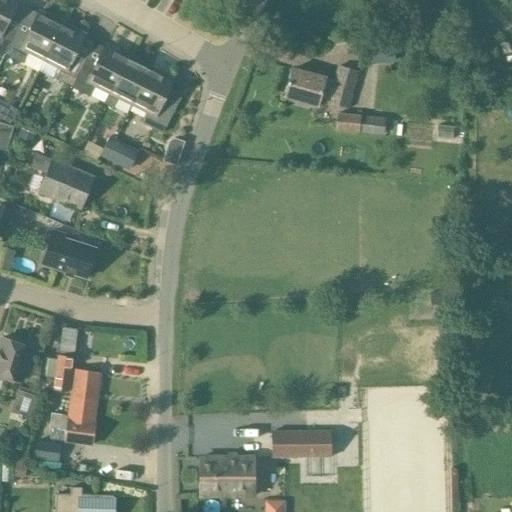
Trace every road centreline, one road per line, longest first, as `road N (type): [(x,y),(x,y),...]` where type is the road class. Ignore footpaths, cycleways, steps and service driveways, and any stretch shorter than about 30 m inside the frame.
road 1 (unclassified): [(165,315),(183,183),(225,67)]
road 2 (unclassified): [(165,511),(165,315)]
road 3 (residential): [(165,315),(74,309),(0,284)]
road 4 (residential): [(225,67),(111,0)]
